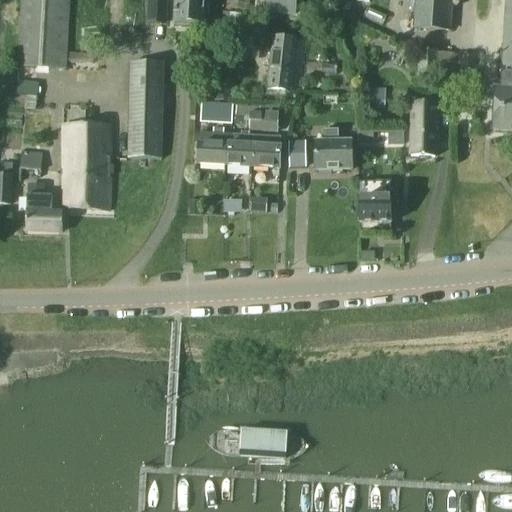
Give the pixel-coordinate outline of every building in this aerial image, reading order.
[(22,0),(19,68),(64,71),(67,0),(22,0)] [(149,0),(149,4),(147,24),(161,25),(162,25),(163,0),(149,0)] [(175,0),(175,6),(174,17),(175,17),(175,23),(177,23),(180,26),(187,27),(190,24),(201,24),(202,0),(175,0)] [(247,11),(247,0),(227,0),(227,9),(247,11)] [(294,15),(295,0),(255,0),(255,11),(264,12),(264,13),(294,15)] [(415,0),(413,29),(449,32),(451,0),(415,0)] [(495,91),(492,132),(511,133),(511,0),(505,0),(500,91),(495,91)] [(222,13),(219,45),(247,47),(249,31),(249,30),(252,30),(253,17),(244,16),(222,13)] [(289,92),(293,54),(294,41),(272,39),(267,90),(289,92)] [(455,87),(457,55),(417,53),(415,86),(455,87)] [(476,98),(476,76),(476,58),(470,58),(470,54),(458,54),(459,57),(457,57),(457,76),(456,98),(476,98)] [(68,55),(68,64),(93,65),(93,55),(68,55)] [(130,64),(128,161),(160,161),(161,129),(162,65),(130,64)] [(38,84),(18,82),(16,96),(26,97),(24,111),(34,112),(38,84)] [(367,100),(366,111),(384,112),(385,99),(385,90),(368,88),(367,100)] [(230,133),(231,117),(232,106),(232,104),(220,104),(219,117),(221,117),(220,133),(230,133)] [(263,117),(262,133),(276,133),(277,117),(278,108),(235,105),(235,115),(263,117)] [(412,105),(410,157),(434,158),(436,106),(412,105)] [(234,127),(249,128),(249,132),(262,133),(263,117),(235,115),(234,127)] [(62,125),(62,161),(63,161),(62,210),(108,213),(109,126),(62,125)] [(315,172),(351,171),(350,143),(337,144),(336,132),(324,133),(325,144),(314,144),(315,172)] [(197,165),(224,167),(225,147),(232,147),(232,138),(199,136),(199,144),(198,144),(197,165)] [(225,147),(224,167),(251,168),(252,148),(257,148),(258,143),(253,143),(253,139),(232,138),(232,147),(225,147)] [(252,148),(251,168),(278,170),(279,149),(279,140),(253,139),(253,143),(258,143),(257,148),(252,148)] [(310,152),(288,152),(288,170),(311,169),(310,152)] [(40,173),(41,156),(21,154),(20,171),(40,173)] [(0,205),(10,206),(11,179),(12,164),(0,163),(0,205)] [(359,201),(359,203),(359,225),(390,225),(390,201),(390,184),(359,185),(359,201)] [(26,197),(26,203),(26,213),(26,221),(26,225),(26,233),(61,234),(61,215),(51,215),(52,198),(26,197)] [(221,215),(234,215),(234,205),(234,200),(222,200),(222,204),(221,215)] [(240,432),(239,461),(286,463),(287,434),(240,432)]
